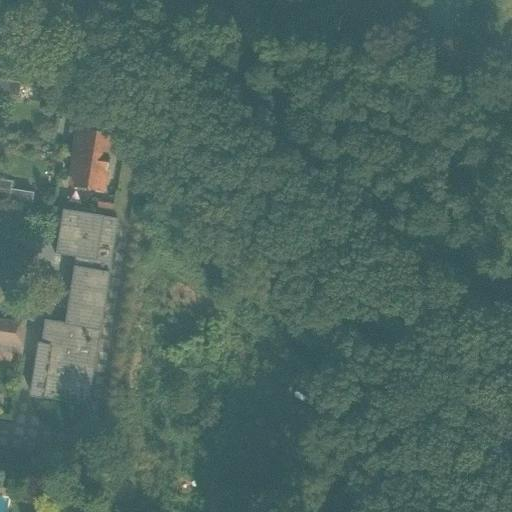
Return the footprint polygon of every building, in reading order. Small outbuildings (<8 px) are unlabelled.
[(187,3),(184,20),(225,27),(228,11),(187,3)] [(330,15),(327,29),(338,31),(341,17),(330,15)] [(0,94),(18,97),(20,84),(0,80),(0,94)] [(73,188),(101,192),(110,137),(76,132),(68,177),(75,178),(73,188)] [(0,202),(8,204),(30,207),(32,194),(10,191),(11,182),(0,180),(0,202)] [(43,321),(39,348),(47,349),(43,377),(35,376),(31,397),(86,406),(116,220),(61,211),(54,255),(74,258),(63,325),(43,321)] [(0,345),(21,349),(20,355),(21,355),(22,349),(25,330),(20,323),(0,319),(0,345)] [(0,475),(4,476),(8,452),(0,450),(0,475)] [(16,478),(20,454),(8,452),(4,476),(16,478)] [(28,480),(32,456),(20,454),(16,478),(28,480)] [(39,482),(43,458),(32,456),(28,480),(39,482)]
